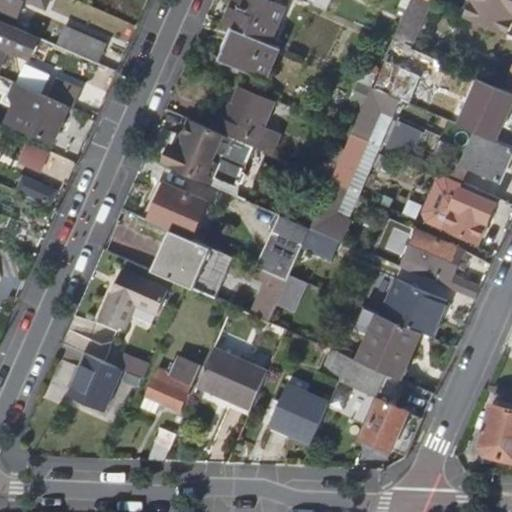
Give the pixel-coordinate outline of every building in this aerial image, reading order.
[(45,0),(0,0),(0,6),(14,13),(19,0),(22,0),(41,9),(45,0)] [(232,22),(273,40),(288,5),(275,0),(236,0),(227,20),(232,22)] [(511,0),(474,0),(467,16),(505,32),(511,15),(511,0)] [(39,35),(2,18),(1,22),(0,21),(0,62),(8,45),(31,56),(39,35)] [(283,44),(273,40),(232,22),(217,54),(269,77),(283,44)] [(74,50),(99,61),(104,50),(107,43),(82,31),(74,50)] [(410,68),(417,52),(399,44),(395,53),(391,52),(377,85),(392,92),(403,65),(410,68)] [(118,69),(123,58),(104,50),(99,61),(118,69)] [(50,93),(69,102),(74,104),(82,84),(59,74),(50,93)] [(478,130),(497,138),(511,103),(511,89),(480,76),(460,122),(478,130)] [(53,137),(69,102),(50,93),(42,90),(17,79),(12,91),(16,101),(8,117),(53,137)] [(222,128),(270,149),(271,150),(279,131),(267,125),(277,102),(242,87),(222,128)] [(169,162),(213,182),(217,173),(251,188),(270,149),(222,128),(193,116),(180,143),(178,142),(169,162)] [(415,154),(424,129),(396,119),(387,145),(415,154)] [(372,139),(353,130),(339,161),(350,166),(357,150),(366,154),(372,139)] [(511,144),(497,138),(478,130),(464,160),(503,178),(511,158),(511,144)] [(20,161),(43,171),(52,150),(29,140),(20,161)] [(435,167),(464,179),(470,167),(441,154),(435,167)] [(347,183),(332,177),(311,225),(341,238),(350,216),(336,209),(347,183)] [(478,185),(464,179),(445,222),(479,238),(497,199),(476,189),(478,185)] [(150,216),(174,227),(191,235),(207,198),(166,180),(150,216)] [(288,277),(290,271),(303,243),(311,225),(281,212),(257,264),(288,277)] [(341,238),(311,225),(303,243),(333,256),(341,238)] [(156,268),(188,282),(216,295),(235,254),(191,235),(174,227),(156,268)] [(463,252),(415,231),(401,265),(423,275),(425,270),(439,276),(437,281),(475,297),(481,285),(454,272),(463,252)] [(126,265),(105,314),(127,324),(140,297),(161,307),(170,286),(126,265)] [(288,277),(279,297),(294,304),(307,278),(290,271),(288,277)] [(381,311),(387,314),(419,328),(431,334),(448,297),(397,275),(381,311)] [(367,360),(388,369),(400,374),(419,328),(387,314),(367,360)] [(255,404),(270,371),(217,346),(202,380),(255,404)] [(343,377),(345,371),(353,354),(337,347),(327,370),(343,377)] [(123,364),(89,349),(71,389),(105,405),(123,364)] [(367,360),(353,354),(345,371),(380,386),(388,369),(367,360)] [(191,374),(198,377),(202,367),(195,364),(191,374)] [(194,381),(160,366),(148,393),(181,408),(194,381)] [(400,374),(388,369),(380,386),(378,390),(384,393),(398,400),(408,378),(400,374)] [(315,439),(333,399),(291,380),(272,420),(315,439)] [(408,452),(425,412),(398,400),(384,393),(367,434),(408,452)] [(479,443),(485,451),(511,456),(511,406),(490,401),(479,443)] [(149,456),(163,456),(170,438),(157,433),(149,456)]
